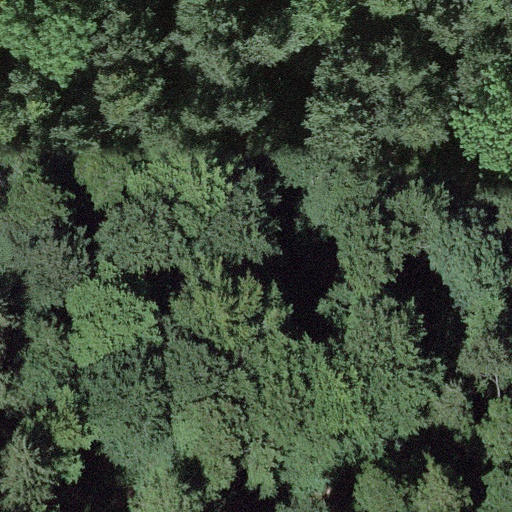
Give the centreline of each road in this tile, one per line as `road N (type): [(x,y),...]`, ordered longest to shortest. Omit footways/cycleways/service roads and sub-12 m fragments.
road 1 (track): [(0,299),(511,109)]
road 2 (track): [(391,511),(511,468)]
